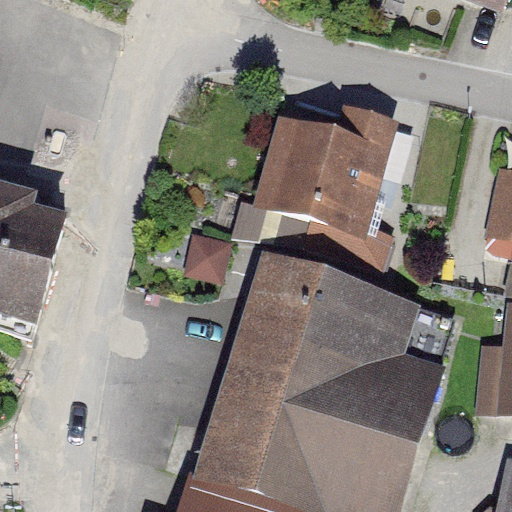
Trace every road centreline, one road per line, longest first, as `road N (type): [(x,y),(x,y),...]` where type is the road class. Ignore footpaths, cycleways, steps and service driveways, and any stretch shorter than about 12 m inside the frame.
road 1 (residential): [(167,23),(79,311),(60,511)]
road 2 (residential): [(511,98),(167,23)]
